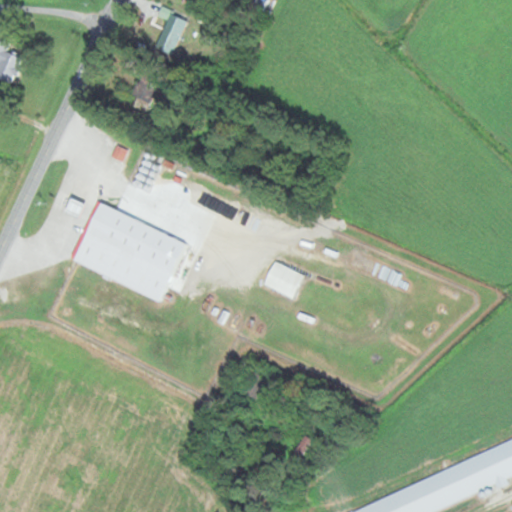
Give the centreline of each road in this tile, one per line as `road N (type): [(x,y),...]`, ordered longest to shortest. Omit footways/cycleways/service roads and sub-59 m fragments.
road 1 (residential): [(272,273),(261,246),(315,240),(396,281),(399,310),(373,333),(299,308),(272,273)]
road 2 (secondary): [(0,250),(119,0)]
road 3 (residential): [(60,126),(110,165),(261,246)]
road 4 (residential): [(0,292),(42,314),(110,165)]
